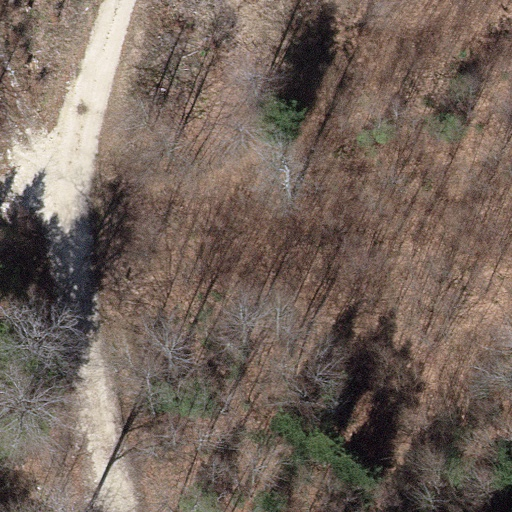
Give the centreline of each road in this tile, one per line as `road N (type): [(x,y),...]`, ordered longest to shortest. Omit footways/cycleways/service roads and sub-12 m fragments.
road 1 (track): [(127,0),(92,139),(76,303),(114,511)]
road 2 (track): [(87,187),(0,46)]
